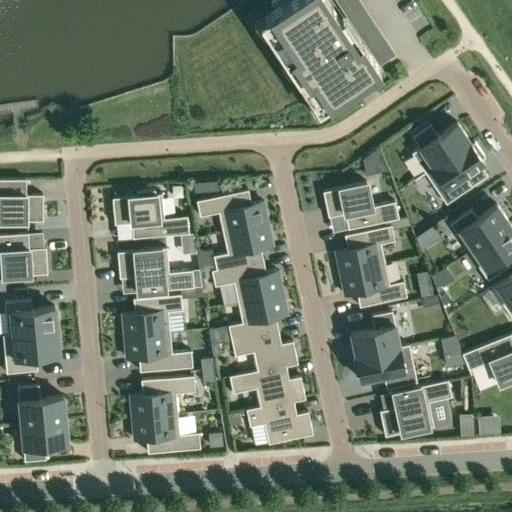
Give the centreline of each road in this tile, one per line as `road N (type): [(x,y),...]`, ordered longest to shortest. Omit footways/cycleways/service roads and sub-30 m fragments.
road 1 (residential): [(107,485),(73,154),(272,143)]
road 2 (residential): [(272,143),(347,471)]
road 3 (residential): [(272,143),(341,130),(450,57),(511,162)]
road 4 (unclassified): [(107,485),(347,471)]
road 5 (unclassified): [(347,471),(511,459)]
